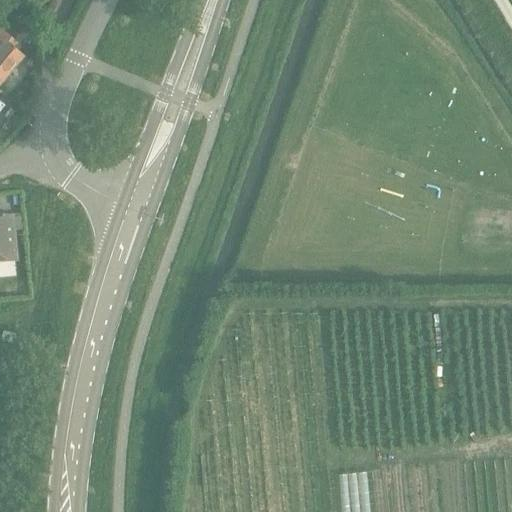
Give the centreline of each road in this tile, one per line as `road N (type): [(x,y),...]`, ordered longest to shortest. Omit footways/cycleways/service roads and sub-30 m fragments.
road 1 (secondary): [(69,511),(79,414),(135,211)]
road 2 (secondary): [(135,211),(212,0)]
road 3 (unclassified): [(54,153),(56,106),(106,0)]
